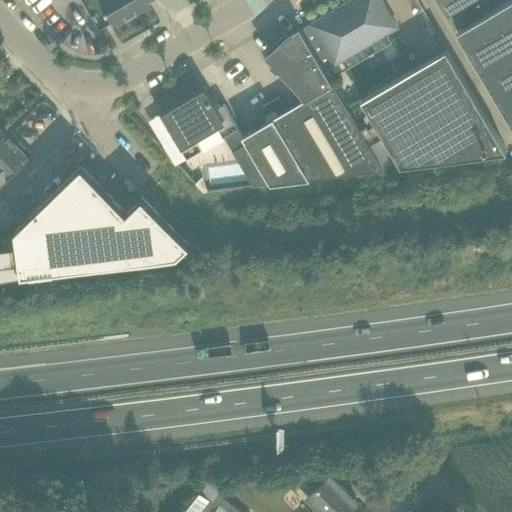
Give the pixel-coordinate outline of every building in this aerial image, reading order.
[(101,0),(106,7),(105,7),(107,11),(108,10),(115,23),(149,3),(147,0),(101,0)] [(334,63),(396,26),(380,0),(350,0),(347,2),(344,1),(337,5),(336,9),(311,24),(334,63)] [(438,0),(448,16),(452,13),(475,0),(438,0)] [(511,0),(475,0),(452,13),(462,29),(457,32),(477,66),(511,44),(511,0)] [(273,116),(242,135),(247,145),(270,183),(308,178),(383,168),(369,144),(330,78),(301,29),(288,37),(286,42),(284,44),(282,41),(269,54),(308,96),(273,116)] [(511,125),(511,44),(477,66),(511,125)] [(507,152),(456,65),(446,48),(361,98),(400,165),(507,152)] [(204,86),(160,112),(171,129),(185,154),(187,158),(201,150),(195,139),(217,127),(222,136),(223,135),(228,133),(237,127),(224,104),(217,108),(214,104),(204,86)] [(0,174),(22,153),(1,131),(0,132),(0,181),(3,178),(0,174)] [(247,145),(235,152),(255,185),(270,183),(247,145)] [(197,178),(209,171),(204,162),(192,170),(197,178)] [(17,244),(0,246),(0,278),(21,276),(89,267),(102,266),(176,256),(188,245),(142,197),(141,198),(126,212),(111,197),(81,166),(34,211),(15,230),(17,244)] [(344,511),(356,501),(330,474),(307,496),(318,508),(313,511),(344,511)] [(241,511),(218,494),(224,487),(215,480),(204,483),(184,508),(189,511),(241,511)]
